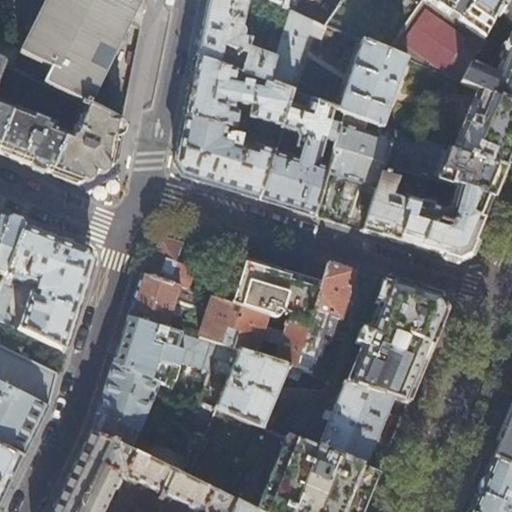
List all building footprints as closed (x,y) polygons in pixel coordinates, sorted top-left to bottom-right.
[(143,14),(146,0),(45,0),(20,53),(12,70),(81,103),(88,107),(137,11),(143,14)] [(257,0),(207,0),(203,18),(195,59),(248,79),(263,85),(267,86),(275,61),(241,47),(246,35),(246,32),(242,29),(247,2),(256,5),(257,0)] [(262,0),(265,1),(264,2),(279,9),(290,13),(322,27),(336,7),(318,0),(262,0)] [(423,0),(387,54),(407,62),(458,84),(468,64),(496,12),(502,0),(423,0)] [(511,0),(502,0),(496,12),(511,23),(511,30),(495,75),(468,64),(458,84),(476,92),(511,106),(511,0)] [(278,52),(290,13),(279,9),(267,47),(278,52)] [(326,28),(322,27),(290,13),(278,52),(275,61),(267,86),(287,94),(306,34),(321,40),(326,28)] [(0,42),(0,63),(5,66),(12,70),(20,53),(0,42)] [(407,62),(387,54),(361,43),(335,111),(336,112),(382,128),(407,62)] [(248,79),(195,59),(189,88),(183,119),(229,128),(235,129),(238,117),(236,110),(233,110),(234,104),(242,105),(244,117),(282,127),(289,107),(292,96),(287,94),(267,86),(263,85),(261,94),(231,87),(233,80),(247,83),(248,79)] [(0,63),(0,143),(13,109),(0,103),(0,79),(5,66),(0,63)] [(511,148),(511,106),(476,92),(452,152),(503,169),(511,148)] [(331,126),(336,112),(335,111),(310,102),(307,114),(289,107),(282,127),(281,130),(295,135),(297,140),(294,150),(302,152),(299,162),(273,154),(258,200),(283,208),(313,217),(327,173),(328,169),(320,167),(327,144),(335,146),(340,128),(331,126)] [(121,123),(88,107),(81,103),(79,107),(83,109),(76,129),(68,134),(68,136),(66,136),(53,174),(78,184),(113,164),(116,147),(121,123)] [(55,126),(13,109),(0,143),(0,153),(18,161),(53,174),(66,136),(54,131),(55,126)] [(229,128),(183,119),(178,141),(174,163),(181,176),(220,188),(258,200),(273,154),(254,148),(252,152),(238,147),(239,143),(233,141),(231,146),(226,145),(229,128)] [(342,125),(340,128),(335,146),(328,169),(327,173),(356,182),(377,189),(385,165),(393,141),(342,125)] [(396,133),(393,141),(385,165),(403,171),(434,182),(443,186),(457,190),(475,197),(476,195),(491,200),(496,186),(503,169),(452,152),(396,133)] [(403,171),(385,165),(377,189),(362,232),(416,249),(455,260),(468,254),(479,227),(491,200),(476,195),(475,197),(457,190),(449,213),(445,215),(436,213),(434,208),(415,202),(411,205),(395,200),(403,171)] [(439,198),(443,186),(434,182),(429,194),(439,198)] [(0,218),(0,273),(4,275),(23,227),(0,218)] [(84,251),(23,227),(4,275),(0,284),(0,322),(6,325),(10,316),(8,311),(5,310),(13,291),(11,287),(9,286),(13,277),(21,280),(24,280),(25,278),(38,284),(35,291),(31,289),(30,290),(16,330),(63,353),(90,265),(84,251)] [(156,250),(147,277),(187,290),(194,269),(176,262),(182,244),(160,237),(156,250)] [(339,324),(356,271),(327,262),(318,292),(306,329),(294,369),(299,371),(305,373),(310,374),(322,338),(332,341),(338,324),(339,324)] [(243,267),(230,304),(274,318),(287,323),(306,329),(318,292),(288,282),(291,275),(277,270),(263,266),(261,273),(243,267)] [(187,290),(147,277),(140,275),(134,294),(127,317),(216,345),(253,357),(261,333),(268,335),(274,318),(230,304),(187,290)] [(346,386),(392,400),(406,404),(427,353),(445,311),(438,297),(413,289),(382,280),(373,304),(380,306),(369,331),(364,328),(363,332),(360,331),(354,345),(362,348),(346,386)] [(212,357),(216,345),(127,317),(119,341),(111,367),(157,386),(170,391),(179,364),(207,373),(212,357)] [(287,323),(274,363),(294,369),(306,329),(287,323)] [(274,363),(253,357),(216,345),(212,357),(232,364),(213,409),(261,429),(283,375),(297,379),(299,371),(294,369),(274,363)] [(48,400),(52,376),(33,366),(0,349),(0,448),(22,459),(37,429),(46,410),(48,400)] [(157,386),(111,367),(101,396),(89,434),(127,452),(157,386)] [(325,379),(310,374),(305,373),(301,384),(321,390),(325,379)] [(377,436),(392,400),(346,386),(342,384),(314,451),(363,472),(377,436)] [(511,395),(511,399),(511,408),(507,421),(491,459),(511,468),(511,395)] [(203,435),(213,409),(200,404),(190,430),(203,435)] [(89,434),(61,492),(51,511),(231,511),(235,505),(127,452),(89,434)] [(354,511),(369,474),(363,472),(314,451),(284,439),(253,511),(354,511)] [(0,504),(4,497),(22,459),(0,448),(0,504)] [(483,478),(476,494),(502,507),(499,511),(511,511),(511,468),(491,459),(483,478)] [(499,511),(502,507),(476,494),(469,511),(499,511)]
